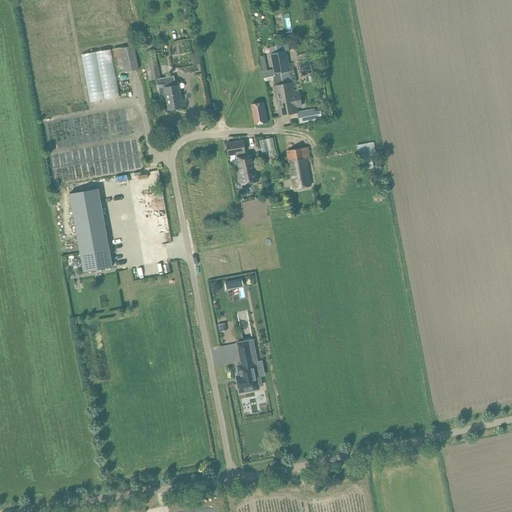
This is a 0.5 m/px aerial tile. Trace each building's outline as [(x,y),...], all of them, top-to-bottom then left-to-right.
[(276,45),(278,54),(279,53),(283,72),(281,73),(284,85),(292,83),(292,82),(291,82),(289,71),(289,70),(285,50),(287,50),(286,43),(276,45)] [(274,86),(277,101),(295,98),(294,95),(292,83),(284,85),(281,73),(283,72),(279,53),(278,54),(276,45),(269,47),(274,69),(263,71),(265,82),(274,80),(275,85),(274,86)] [(134,46),(114,49),(118,73),(139,69),(134,46)] [(120,97),(111,49),(81,55),(89,102),(120,97)] [(144,62),(149,79),(160,76),(156,59),(144,62)] [(161,79),(157,79),(158,87),(160,97),(165,96),(168,110),(183,108),(181,98),(179,85),(175,85),(174,76),(161,79)] [(295,98),(277,101),(280,116),(298,113),(296,103),(301,102),(300,94),(294,95),(295,98)] [(268,123),(266,113),(266,105),(253,106),(255,124),(268,123)] [(246,156),(245,153),(246,153),(243,140),(226,144),(228,156),(236,154),(237,157),(236,158),(242,184),(257,181),(251,154),(246,156)] [(349,142),(335,144),(337,159),(339,169),(354,166),(349,142)] [(357,145),(360,159),(358,159),(361,171),(374,168),(372,157),(377,156),(374,142),(357,145)] [(307,147),(287,150),(294,189),(310,186),(306,159),(309,159),(307,147)] [(113,201),(143,198),(140,172),(110,175),(113,201)] [(98,189),(69,194),(83,271),(112,265),(98,189)] [(165,211),(165,210),(164,207),(163,205),(161,204),(160,203),(157,203),(154,203),(152,204),(151,205),(150,208),(149,211),(150,214),(152,217),(155,218),(158,218),(160,218),(161,217),(163,216),(164,214),(165,211)] [(224,323),(217,324),(219,333),(226,332),(224,323)] [(257,376),(254,363),(257,362),(253,340),(237,343),(241,364),(237,365),(239,375),(236,376),(239,393),(259,389),(259,386),(261,385),(260,376),(257,376)]
